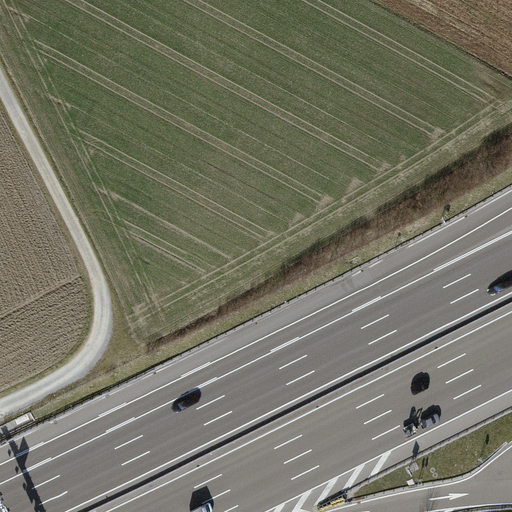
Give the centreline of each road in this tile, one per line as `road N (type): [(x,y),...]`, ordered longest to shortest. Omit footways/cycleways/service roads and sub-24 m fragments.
road 1 (motorway): [(447,295),(3,511)]
road 2 (track): [(0,79),(104,298),(88,356),(0,407)]
road 3 (motorway): [(184,511),(511,350)]
road 4 (unknown): [(0,489),(24,460),(247,345)]
